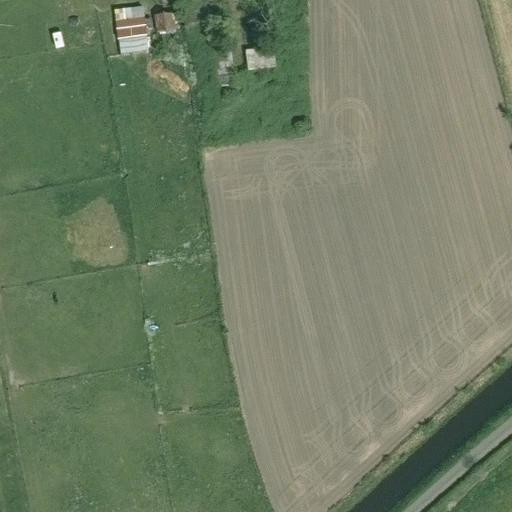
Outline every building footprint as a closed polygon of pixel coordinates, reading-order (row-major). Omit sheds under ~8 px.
[(209,28),(206,5),(182,8),(186,31),(209,28)] [(176,31),(174,14),(155,16),(156,33),(176,31)] [(148,54),(143,15),(115,19),(120,58),(148,54)] [(235,89),(231,46),(210,48),(214,90),(235,89)] [(276,68),(273,47),(245,51),(248,72),(276,68)]
